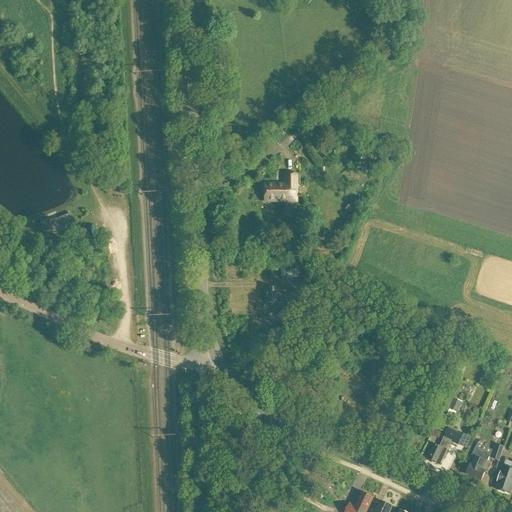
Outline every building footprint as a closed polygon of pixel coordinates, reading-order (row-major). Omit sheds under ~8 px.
[(274,115),(267,121),(269,124),(270,125),(277,120),(274,115)] [(296,200),(296,177),(283,177),(283,188),(264,188),(264,203),(284,203),(284,200),(296,200)] [(345,210),(353,217),(357,213),(349,206),(345,210)] [(54,220),(40,221),(41,231),(59,229),(74,223),(70,214),(54,220)] [(298,279),(298,268),(286,268),(286,279),(298,279)] [(283,305),(283,290),(265,290),(265,304),(283,305)] [(463,390),(470,393),(471,391),(469,390),(470,387),(465,385),(463,390)] [(453,398),(448,409),(450,410),(447,415),(452,417),(455,412),(458,414),(463,403),(453,398)] [(490,411),(487,410),(479,429),(485,431),(489,423),(488,422),(490,418),(488,417),(490,411)] [(440,465),(450,444),(451,441),(458,445),(462,436),(448,430),(443,441),(440,447),(437,445),(435,449),(434,449),(433,451),(433,452),(430,460),(432,461),(432,462),(435,464),(436,463),(440,465)] [(504,447),(496,445),(492,458),(499,461),(504,447)] [(492,465),(487,463),(490,455),(476,448),(476,447),(471,457),(474,458),(471,465),(470,465),(466,475),(481,482),(485,473),(487,474),(492,465)] [(511,483),(511,480),(511,479),(511,470),(505,468),(502,476),(500,476),(498,482),(500,483),(497,491),(508,495),(511,484),(511,483)] [(361,492),(354,507),(349,505),(345,511),(368,511),(375,498),(361,492)] [(391,511),(394,507),(382,501),(377,511),(391,511)]
